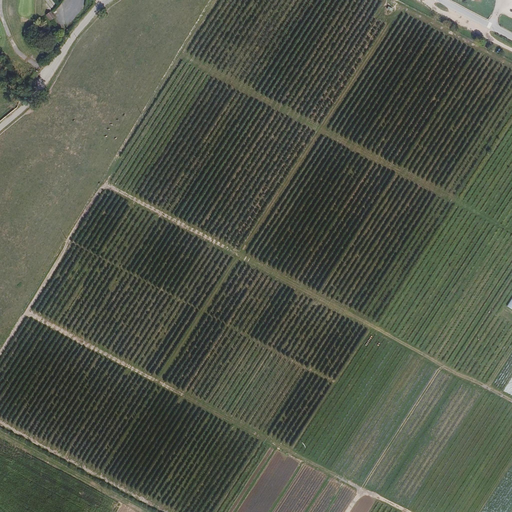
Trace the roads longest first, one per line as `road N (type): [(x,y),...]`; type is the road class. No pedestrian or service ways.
road 1 (track): [(214,0),(26,313),(405,511)]
road 2 (track): [(511,401),(103,183)]
road 3 (track): [(181,54),(511,233)]
road 4 (track): [(165,511),(0,422)]
road 5 (unclassified): [(0,127),(107,0)]
road 6 (track): [(511,65),(387,0)]
